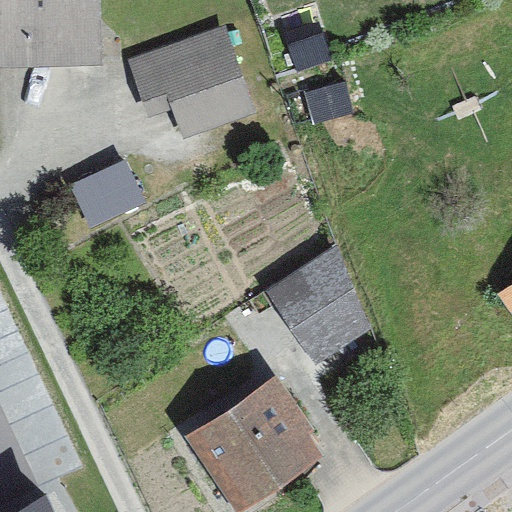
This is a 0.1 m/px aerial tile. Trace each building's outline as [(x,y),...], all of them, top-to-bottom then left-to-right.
[(0,0),(0,47),(95,46),(94,0),(0,0)] [(248,103),(218,30),(146,60),(165,105),(181,98),(193,126),(248,103)] [(126,156),(103,166),(76,178),(91,214),(142,192),(126,156)] [(368,324),(325,261),(275,294),(317,358),(368,324)] [(321,446),(282,385),(208,433),(247,493),(321,446)]
